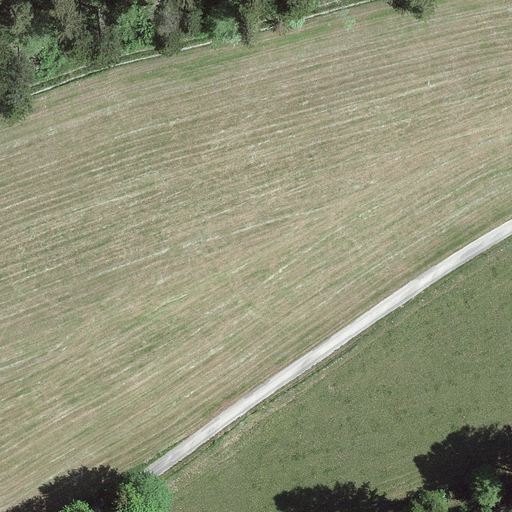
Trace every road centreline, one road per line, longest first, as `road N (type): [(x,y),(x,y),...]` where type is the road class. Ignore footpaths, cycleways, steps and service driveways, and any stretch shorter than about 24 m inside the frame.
road 1 (unclassified): [(511,229),(433,273),(100,511)]
road 2 (track): [(0,102),(364,0)]
